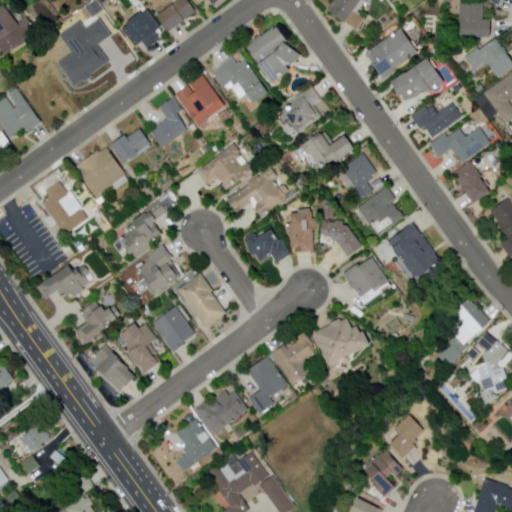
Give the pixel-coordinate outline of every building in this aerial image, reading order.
[(186,0),(197,15),(185,23),(187,25),(171,36),(158,19),(184,0),(186,0)] [(225,0),(214,8),(209,1),(206,3),(203,0),(225,0)] [(329,11),(337,0),(372,0),(372,7),(365,5),(359,14),(368,19),(359,32),(329,11)] [(486,5),(486,21),(493,21),(493,39),(462,39),(462,5),(486,5)] [(0,12),(5,9),(19,27),(28,20),(37,33),(30,38),(32,41),(22,48),(21,46),(6,58),(0,50),(0,12)] [(123,29),(148,11),(161,28),(155,33),(161,41),(147,50),(140,43),(135,47),(123,29)] [(100,21),(107,16),(111,21),(104,26),(100,21)] [(274,87),(247,49),(278,27),(289,43),(287,44),(303,57),(294,68),(290,66),(288,67),(292,72),(274,87)] [(420,54),(398,70),(399,71),(386,81),(369,57),(373,54),(372,52),(403,30),(420,54)] [(102,45),(110,56),(75,83),(60,63),(91,40),(98,49),(102,45)] [(480,50),(482,52),(498,40),(511,58),(511,73),(502,81),(489,63),(477,72),(467,59),(480,50)] [(240,67),(247,62),(270,95),(255,106),(240,85),(228,93),(220,83),(214,74),(235,59),(240,67)] [(394,84),(429,60),(447,84),(433,94),(431,93),(427,96),(406,103),(405,97),(400,98),(394,84)] [(192,85),(205,76),(227,108),(208,121),(209,123),(201,129),(178,97),(193,86),(192,85)] [(511,76),(511,102),(511,103),(511,104),(511,123),(508,126),(486,95),(511,76)] [(19,91),(43,126),(29,136),(26,132),(12,142),(0,124),(0,105),(8,100),(16,111),(18,110),(9,97),(19,91)] [(292,109),(306,99),(315,111),(317,110),(324,118),(300,135),(284,112),(291,107),(292,109)] [(162,110),(176,100),(184,113),(179,116),(190,132),(185,135),(186,138),(178,144),(176,142),(164,150),(152,132),(169,121),(162,110)] [(413,118),(427,108),(429,111),(434,107),(440,115),(455,104),(465,118),(435,140),(427,129),(423,132),(413,118)] [(237,127),(242,124),(248,132),(243,135),(237,127)] [(0,129),(12,147),(0,156),(0,129)] [(462,130),(468,139),(481,129),(493,145),(465,165),(454,151),(442,160),(432,146),(447,135),(450,139),(462,130)] [(142,130),(153,146),(152,146),(153,148),(140,158),(139,156),(126,165),(113,146),(127,137),(129,140),(142,130)] [(336,145),(347,137),(357,151),(341,162),(339,159),(323,171),(311,153),(309,155),(304,148),(321,135),(323,137),(327,134),(336,145)] [(236,145),(242,153),(241,155),(243,158),(239,162),(243,167),(248,163),(251,167),(257,163),(263,170),(247,182),(245,179),(228,192),(220,180),(210,188),(199,173),(236,145)] [(109,149),(128,177),(127,177),(131,183),(118,191),(115,186),(97,199),(76,169),(100,152),(101,154),(109,149)] [(366,155),(379,174),(373,178),(375,181),(370,184),(376,194),(366,201),(344,170),(366,155)] [(455,176),(473,163),(485,179),(483,180),(493,194),(476,206),(455,176)] [(274,170),(281,179),(275,184),(280,191),(286,187),(290,193),(286,196),(291,203),(282,209),(280,206),(262,219),(252,205),(237,215),(228,202),(274,170)] [(282,177),(286,174),(291,181),(287,185),(282,177)] [(377,191),(373,186),(382,180),(386,185),(377,191)] [(70,193),(71,192),(91,220),(67,237),(44,205),(53,199),(48,193),(62,183),(70,193)] [(360,210),(389,189),(400,203),(396,206),(406,219),(380,238),(360,210)] [(174,203),(169,196),(174,193),(179,199),(174,203)] [(493,214),(511,201),(511,202),(511,258),(503,246),(510,241),(502,229),(503,228),(493,214)] [(161,202),(169,215),(155,224),(164,236),(155,242),(158,247),(138,261),(134,255),(132,256),(121,241),(131,234),(129,230),(135,226),(133,224),(147,215),(145,213),(161,202)] [(326,205),(338,205),(336,219),(325,218),(326,205)] [(310,211),(310,215),(314,214),(314,222),(318,221),(319,232),(315,232),(317,253),(303,254),(303,249),(293,250),(292,236),(289,236),(288,226),(293,225),(293,216),(300,215),(299,212),(310,211)] [(326,223),(338,225),(338,222),(346,223),(345,227),(350,227),(365,248),(350,259),(337,240),(324,238),(326,223)] [(390,244),(415,225),(443,263),(417,281),(390,244)] [(273,231),(280,243),(284,241),(293,257),(279,265),(274,257),(262,265),(257,257),(254,259),(249,251),(251,249),(245,240),(256,233),(260,239),(273,231)] [(157,297),(139,271),(142,269),(139,264),(165,246),(176,262),(173,263),(175,266),(171,268),(178,278),(170,284),(172,286),(157,297)] [(362,268),(374,259),(392,284),(377,294),(375,291),(362,300),(346,276),(360,266),(362,268)] [(74,273),(85,265),(92,275),(87,279),(91,284),(85,289),(87,292),(78,299),(75,296),(72,298),(71,297),(69,298),(66,295),(62,298),(59,293),(48,302),(38,288),(53,277),(55,279),(70,267),(74,273)] [(207,330),(228,315),(213,294),(215,293),(202,275),(180,292),(207,330)] [(448,323),(473,301),(493,324),(448,367),(439,353),(457,336),(448,323)] [(101,309),(103,308),(106,313),(110,310),(119,322),(102,334),(103,336),(88,347),(78,333),(89,325),(81,314),(97,303),(101,309)] [(175,355),(187,346),(186,345),(198,336),(178,308),(154,325),(175,355)] [(416,324),(406,321),(407,315),(418,319),(416,324)] [(317,335),(333,327),(332,325),(342,320),(343,323),(349,320),(354,331),(359,328),(362,335),(365,333),(372,348),(330,369),(323,355),(325,355),(319,343),(320,342),(317,335)] [(141,330),(147,325),(159,341),(148,348),(161,365),(146,376),(137,363),(135,365),(128,355),(133,351),(121,336),(137,325),(141,330)] [(306,333),(316,347),(315,348),(316,350),(314,352),(317,355),(312,359),(313,360),(306,365),(314,375),(295,388),(273,356),(306,333)] [(500,395),(510,392),(506,382),(510,381),(506,369),(502,371),(500,366),(511,352),(489,334),(480,345),(490,353),(485,358),(488,365),(479,368),(484,382),(483,383),(487,394),(483,395),(487,407),(502,402),(500,395)] [(107,346),(116,355),(115,356),(120,360),(119,361),(130,371),(129,372),(137,379),(128,390),(126,388),(121,393),(97,372),(99,369),(92,363),(107,346)] [(249,373),(270,358),(291,388),(273,400),(277,406),(262,417),(252,403),(251,401),(263,393),(249,373)] [(0,362),(1,362),(15,382),(0,393),(0,362)] [(231,397),(237,393),(250,412),(235,423),(236,424),(216,438),(197,411),(209,403),(213,408),(219,403),(217,400),(228,392),(231,397)] [(511,397),(499,410),(511,423),(511,421),(511,397)] [(397,431),(412,417),(427,433),(418,441),(419,443),(415,446),(418,449),(405,461),(392,447),(402,437),(397,431)] [(198,421),(219,451),(185,475),(177,464),(190,454),(177,436),(198,421)] [(47,433),(52,440),(43,446),(45,449),(38,454),(36,451),(33,453),(29,447),(27,448),(22,441),(40,429),(44,435),(47,433)] [(52,459),(57,452),(67,460),(61,467),(52,459)] [(371,464),(379,456),(381,458),(388,453),(405,472),(398,479),(395,475),(389,481),(397,490),(386,501),(374,487),(376,485),(367,474),(374,467),(371,464)] [(254,454),(271,478),(256,489),(255,487),(241,496),(253,511),(230,511),(233,510),(208,476),(227,463),(237,477),(244,473),(239,465),(254,454)] [(34,457),(42,468),(31,477),(23,465),(34,457)] [(0,490),(0,468),(1,468),(11,482),(0,490)] [(87,473),(98,487),(80,501),(69,486),(87,473)] [(294,511),(278,511),(261,487),(275,477),(298,510),(294,511)] [(511,490),(511,511),(508,511),(501,510),(500,511),(477,511),(487,480),(511,488),(511,490)] [(85,498),(87,501),(90,499),(95,506),(92,508),(94,511),(68,511),(85,498)] [(354,511),(360,501),(383,511),(354,511)]
